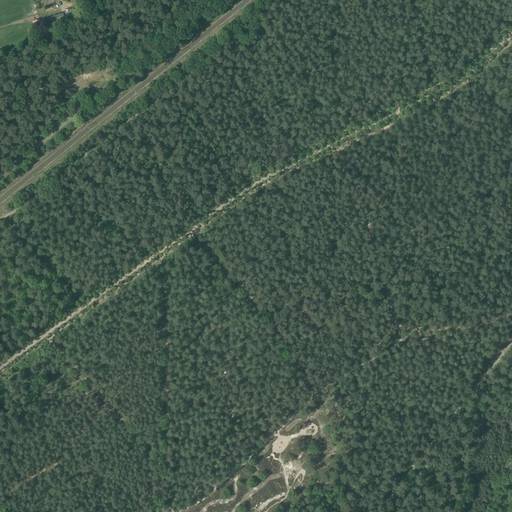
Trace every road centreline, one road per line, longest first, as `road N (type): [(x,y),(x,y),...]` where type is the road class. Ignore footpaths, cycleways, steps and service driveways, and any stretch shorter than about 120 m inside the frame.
road 1 (track): [(337,143),(262,177),(0,368)]
road 2 (unknown): [(511,336),(388,343),(312,396),(204,496),(174,511)]
road 3 (unknown): [(274,0),(0,218)]
road 4 (track): [(59,172),(161,264),(163,465)]
road 5 (track): [(511,317),(424,330),(398,325),(337,143)]
road 6 (unclassified): [(0,175),(218,0)]
road 7 (track): [(511,32),(453,84),(337,143)]
road 8 (track): [(46,334),(163,465)]
